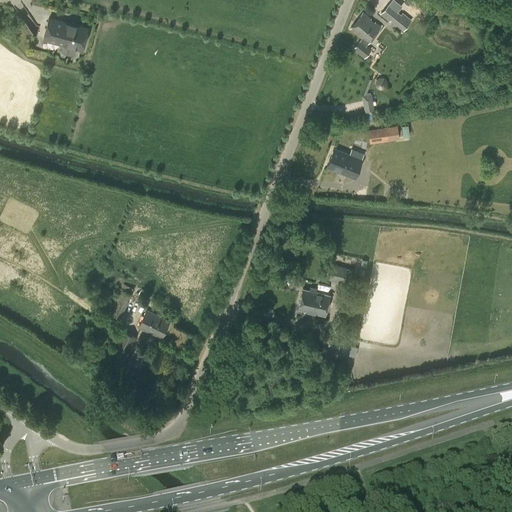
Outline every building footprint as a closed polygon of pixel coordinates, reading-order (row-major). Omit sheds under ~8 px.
[(403,30),(411,20),(402,13),(400,14),(388,4),(380,14),(389,22),(391,20),(403,30)] [(367,45),(368,43),(380,27),(362,13),(350,29),(361,38),(361,39),(360,39),(352,49),(364,59),(372,49),(367,45)] [(75,54),(77,48),(82,49),(87,28),(48,18),(43,39),(63,44),(61,50),(63,53),(72,55),(75,54)] [(375,110),(371,92),(361,94),(365,112),(375,110)] [(397,125),(387,127),(389,140),(399,139),(397,125)] [(370,143),(377,142),(375,129),(368,130),(367,130),(369,143),(370,143)] [(351,148),(349,155),(333,149),(326,166),(354,177),(364,153),(351,148)] [(325,278),(343,282),(346,268),(329,264),(325,278)] [(123,283),(121,289),(112,284),(100,309),(120,319),(132,294),(131,294),(134,288),(123,283)] [(309,286),(309,290),(303,288),(298,309),(325,316),(330,295),(316,291),(316,288),(309,286)] [(161,338),(169,321),(146,310),(138,327),(161,338)] [(121,330),(111,352),(127,359),(137,337),(121,330)] [(350,330),(347,343),(329,338),(325,354),(338,357),(338,354),(346,356),(349,343),(350,344),(353,331),(350,330)] [(291,354),(302,356),(304,348),(293,346),(291,354)] [(140,362),(151,368),(155,359),(144,354),(140,362)] [(511,389),(511,384),(486,388),(487,393),(511,390),(511,389)]
